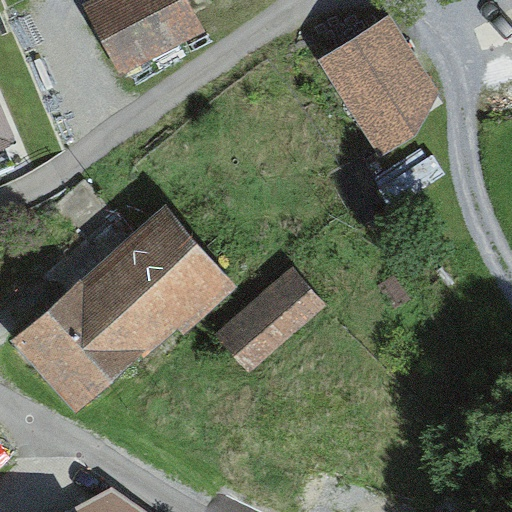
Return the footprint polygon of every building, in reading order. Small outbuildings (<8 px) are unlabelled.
[(204,30),(188,0),(101,0),(87,8),(122,73),(204,30)] [(439,97),(378,17),(314,65),(375,145),(439,97)] [(0,110),(0,143),(12,139),(0,110)] [(230,279),(165,203),(16,330),(81,406),(230,279)] [(332,296),(300,259),(222,327),(255,364),(332,296)]
